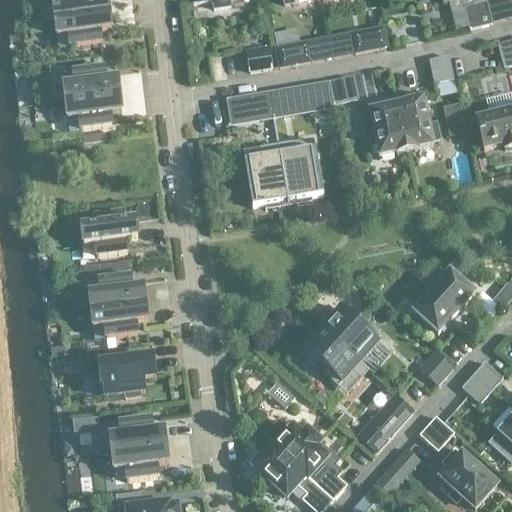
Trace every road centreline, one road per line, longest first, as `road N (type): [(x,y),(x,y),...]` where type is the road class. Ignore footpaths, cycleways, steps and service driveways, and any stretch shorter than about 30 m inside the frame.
road 1 (residential): [(175,105),(187,245),(233,511)]
road 2 (residential): [(175,105),(511,35)]
road 3 (residential): [(341,511),(511,327)]
